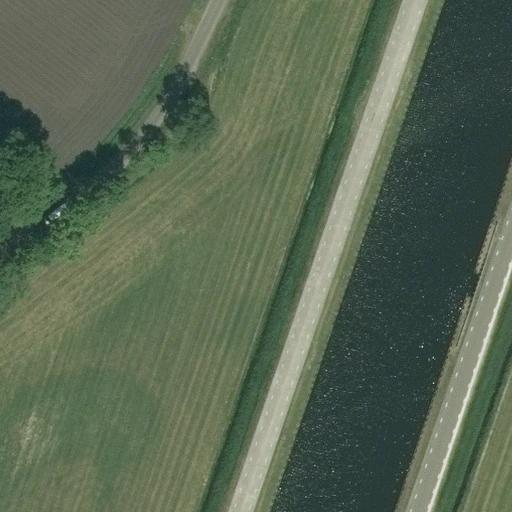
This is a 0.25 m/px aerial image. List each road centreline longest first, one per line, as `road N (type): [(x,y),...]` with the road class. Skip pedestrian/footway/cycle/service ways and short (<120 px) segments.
road 1 (unclassified): [(241,511),(415,0)]
road 2 (unclassified): [(0,251),(73,200),(155,120),(219,0)]
road 3 (tertiary): [(417,511),(511,231)]
